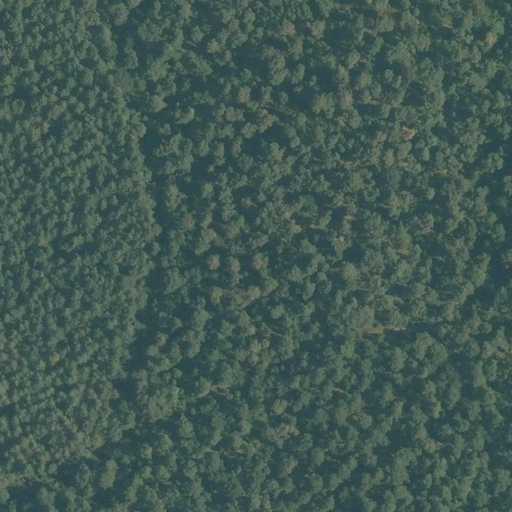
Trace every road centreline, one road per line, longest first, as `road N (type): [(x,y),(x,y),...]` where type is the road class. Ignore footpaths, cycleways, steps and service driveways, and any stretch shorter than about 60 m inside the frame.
road 1 (track): [(511,313),(302,336),(251,373),(0,508)]
road 2 (track): [(95,0),(154,219),(148,277),(99,455)]
road 3 (track): [(430,325),(483,449),(485,511)]
